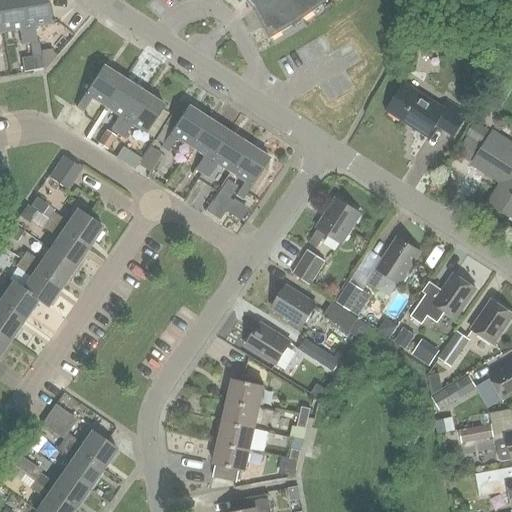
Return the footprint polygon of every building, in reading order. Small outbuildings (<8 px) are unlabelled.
[(21,0),(0,0),(0,17),(3,32),(18,30),(21,46),(29,44),(21,0)] [(47,0),(21,0),(29,44),(37,43),(34,27),(52,24),(47,0)] [(245,0),(246,1),(254,9),(270,39),(302,20),(329,0),(245,0)] [(54,54),(42,56),(45,69),(55,59),(54,54)] [(42,56),(32,57),(34,71),(45,69),(42,56)] [(32,57),(22,59),(24,73),(34,71),(32,57)] [(103,66),(76,107),(83,111),(91,98),(105,107),(123,79),(103,66)] [(123,79),(105,107),(118,116),(110,129),(117,133),(144,92),(123,79)] [(453,135),(467,113),(445,99),(441,106),(403,82),(386,109),(428,136),(436,124),(453,135)] [(144,92),(117,133),(124,138),(132,125),(146,134),(161,111),(164,105),(144,92)] [(189,147),(207,119),(187,106),(181,115),(174,111),(155,140),(162,144),(160,147),(167,151),(175,138),(189,147)] [(207,119),(189,147),(203,156),(194,169),(201,174),(227,132),(207,119)] [(476,143),(481,146),(490,132),(475,122),(466,136),(476,143)] [(105,131),(97,143),(106,150),(114,138),(105,131)] [(227,132),(201,174),(207,178),(216,165),(230,173),(248,145),(227,132)] [(511,215),(511,145),(492,133),(473,164),(486,172),(489,168),(504,178),(489,202),(495,206),(493,208),(508,217),(510,214),(511,215)] [(248,145),(230,173),(243,182),(235,195),(242,200),(269,159),(248,145)] [(144,161),(153,168),(163,153),(155,147),(144,161)] [(141,160),(123,148),(116,159),(123,164),(134,171),(141,160)] [(63,157),(48,178),(68,191),(82,170),(63,157)] [(150,174),(146,179),(151,182),(155,177),(150,174)] [(341,245),(360,214),(335,198),(316,229),(317,230),(308,243),(317,248),(325,235),(341,245)] [(43,216),(48,207),(36,199),(31,207),(43,216)] [(226,213),(240,222),(247,210),(233,202),(230,208),(226,213)] [(38,214),(27,206),(19,218),(30,225),(38,214)] [(48,220),(67,233),(89,248),(103,228),(76,210),(67,223),(53,213),(48,220)] [(89,248),(67,233),(48,220),(43,227),(58,237),(49,250),(75,268),(89,248)] [(6,235),(17,243),(24,233),(20,230),(13,225),(6,235)] [(404,274),(419,252),(397,238),(367,284),(375,289),(384,275),(400,286),(407,276),(404,274)] [(61,287),(75,268),(49,250),(41,262),(26,252),(21,260),(61,287)] [(307,252),(293,275),(311,286),(326,263),(307,252)] [(48,308),(61,287),(21,260),(16,267),(30,277),(22,288),(37,300),(48,308)] [(428,292),(412,315),(423,323),(429,315),(439,322),(447,311),(456,317),(476,289),(454,274),(437,299),(428,292)] [(22,288),(12,281),(3,294),(0,291),(0,302),(24,319),(37,300),(22,288)] [(350,284),(337,303),(358,317),(370,298),(350,284)] [(302,327),(316,305),(286,286),(272,308),(302,327)] [(494,343),(511,315),(511,312),(491,299),(471,328),(494,343)] [(0,332),(10,339),(24,319),(0,302),(0,332)] [(349,335),(350,333),(359,339),(361,341),(370,327),(368,325),(358,319),(357,321),(331,305),(323,318),(349,335)] [(386,321),(378,332),(389,339),(396,327),(386,321)] [(246,346),(255,352),(277,365),(291,343),(261,323),(246,346)] [(0,353),(10,339),(0,332),(0,353)] [(401,333),(394,343),(406,351),(412,341),(401,333)] [(457,333),(439,360),(452,368),(470,341),(457,333)] [(417,352),(435,363),(445,348),(427,337),(417,352)] [(321,365),(333,373),(340,362),(328,355),(304,339),(298,350),(321,365)] [(503,397),(511,392),(511,361),(490,374),(503,397)] [(442,392),(432,398),(437,407),(447,401),(449,405),(477,389),(469,376),(442,392)] [(234,380),(229,401),(260,408),(264,386),(234,380)] [(321,399),(327,391),(318,385),(313,394),(321,399)] [(229,401),(224,422),(255,429),(260,408),(229,401)] [(50,414),(41,427),(62,441),(103,469),(117,449),(90,430),(81,444),(67,434),(70,428),(61,422),(66,415),(54,407),(50,414)] [(303,409),(300,418),(309,420),(311,411),(303,409)] [(496,419),(511,418),(511,409),(496,410),(496,419)] [(300,418),(298,428),(306,430),(309,420),(300,418)] [(224,422),(219,444),(250,450),(255,429),(224,422)] [(470,429),(460,431),(462,444),(495,439),(492,426),(470,429)] [(255,429),(250,450),(263,453),(268,432),(255,429)] [(499,441),(497,445),(499,459),(502,462),(511,459),(511,456),(509,442),(509,440),(499,441)] [(89,489),(103,469),(62,441),(57,449),(71,458),(63,471),(89,489)] [(215,465),(216,465),(213,478),(237,483),(240,470),(245,472),(250,450),(219,444),(215,465)] [(293,448),(291,460),(299,462),(299,461),(302,450),(293,448)] [(19,457),(13,466),(24,473),(30,464),(19,457)] [(287,459),(283,475),(296,477),(299,462),(291,460),(287,459)] [(13,466),(4,479),(10,484),(20,471),(13,466)] [(76,509),(89,489),(63,471),(54,483),(40,473),(35,481),(76,509)] [(505,471),(476,476),(476,477),(479,496),(510,491),(511,501),(511,478),(506,480),(505,471)] [(73,511),(76,509),(35,481),(30,488),(44,498),(35,511),(36,511),(73,511)] [(237,511),(235,511),(271,511),(269,495),(235,501),(237,511)]
